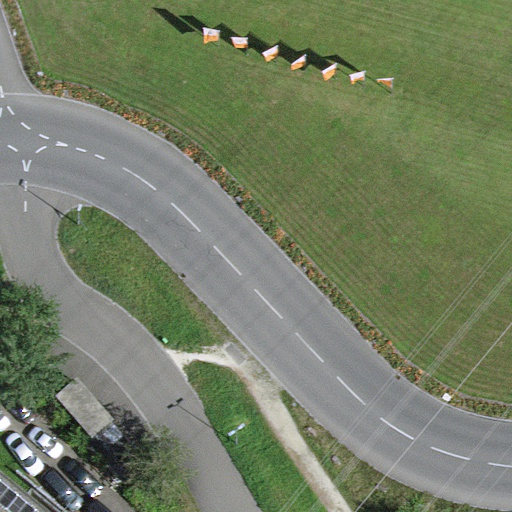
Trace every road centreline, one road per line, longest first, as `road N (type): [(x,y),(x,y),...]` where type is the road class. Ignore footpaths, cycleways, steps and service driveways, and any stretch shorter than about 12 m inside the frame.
road 1 (residential): [(27,140),(133,173),(188,213),(357,394),(415,439),(458,458),(511,466)]
road 2 (residential): [(236,511),(155,379),(48,280),(27,140)]
road 3 (track): [(270,301),(258,382),(340,511)]
